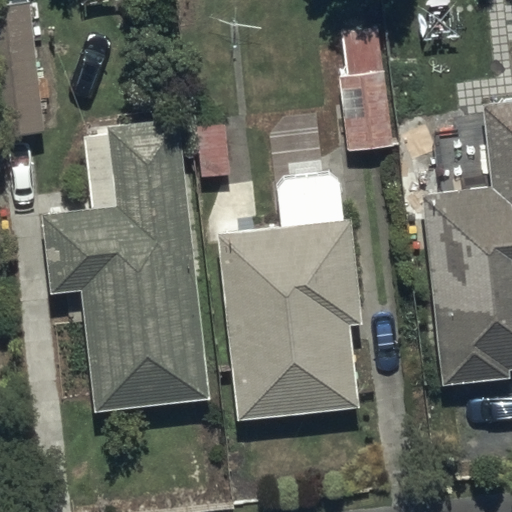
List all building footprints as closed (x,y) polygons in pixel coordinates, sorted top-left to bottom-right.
[(39,82),(29,0),(0,0),(0,123),(45,118),(43,103),(51,102),(49,81),(39,82)] [(345,63),(337,64),(345,140),(390,135),(378,15),(340,19),(345,63)] [(420,177),(438,372),(507,366),(506,355),(511,354),(511,88),(481,91),(488,171),(420,177)] [(48,277),(81,274),(94,397),(208,385),(178,103),(104,110),(105,121),(81,123),(89,193),(40,198),(48,277)] [(279,211),(216,218),(235,406),(357,393),(349,310),(361,309),(350,205),(343,206),(338,160),(274,167),(279,211)]
